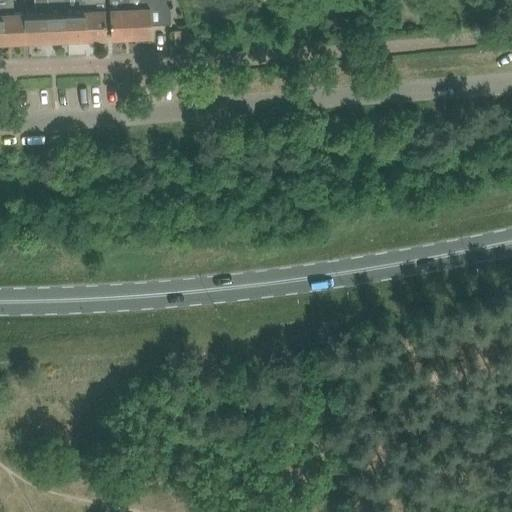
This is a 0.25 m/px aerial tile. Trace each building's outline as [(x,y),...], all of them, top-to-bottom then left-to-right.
[(47,0),(35,0),(36,11),(26,12),(14,12),(13,0),(2,0),(5,41),(27,40),(49,39),(47,0)] [(68,38),(67,10),(58,10),(57,0),(47,0),(49,39),(68,38)] [(85,0),(66,0),(67,10),(68,38),(87,37),(85,0)] [(106,36),(104,0),(85,0),(87,37),(106,36)] [(130,0),(111,0),(113,37),(132,36),(130,0)] [(171,23),(171,3),(170,0),(130,0),(132,36),(152,35),(152,23),(171,23)]
